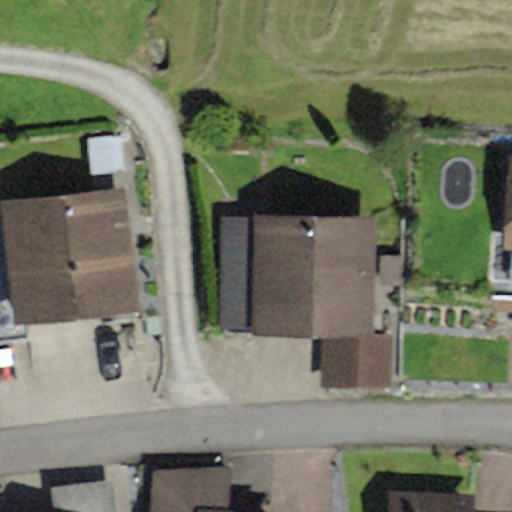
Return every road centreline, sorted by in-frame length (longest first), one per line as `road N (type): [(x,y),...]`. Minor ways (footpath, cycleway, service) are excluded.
road 1 (residential): [(511,428),(423,418),(183,422),(0,446)]
road 2 (track): [(183,422),(158,164),(140,103),(69,68),(0,64)]
